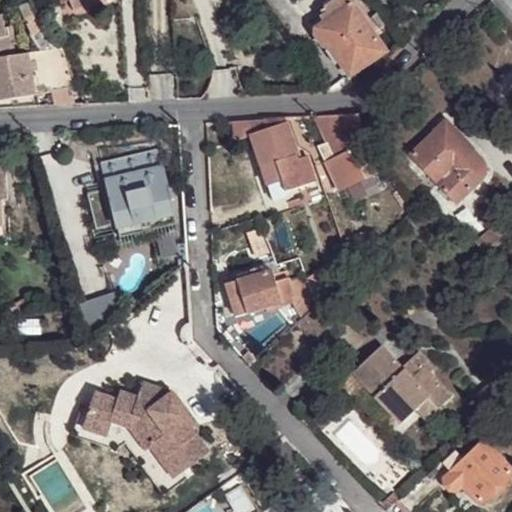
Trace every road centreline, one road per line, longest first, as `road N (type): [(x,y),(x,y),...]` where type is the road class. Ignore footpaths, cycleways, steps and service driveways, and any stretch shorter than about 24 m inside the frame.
road 1 (residential): [(376,511),(205,331),(186,117)]
road 2 (residential): [(186,117),(358,103),(478,0)]
road 3 (residential): [(0,124),(186,117)]
